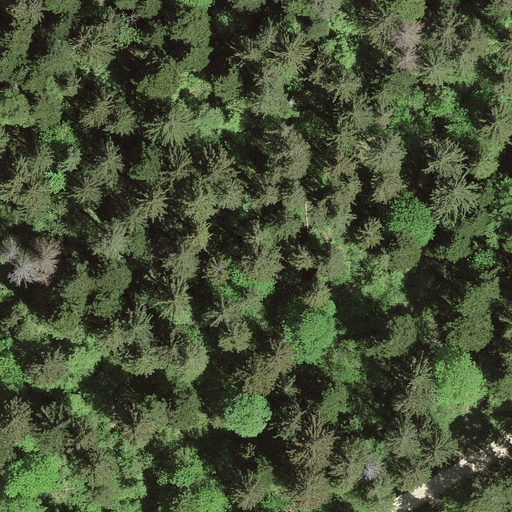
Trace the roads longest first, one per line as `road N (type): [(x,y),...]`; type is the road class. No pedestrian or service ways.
road 1 (track): [(452,483),(511,179)]
road 2 (track): [(404,511),(511,447)]
